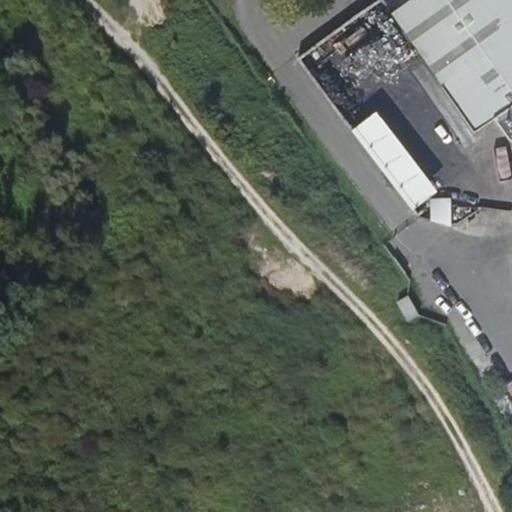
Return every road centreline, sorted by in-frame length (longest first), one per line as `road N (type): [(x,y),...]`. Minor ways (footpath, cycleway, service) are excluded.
road 1 (track): [(84,0),(146,61),(282,230),(405,346)]
road 2 (track): [(405,346),(499,511)]
